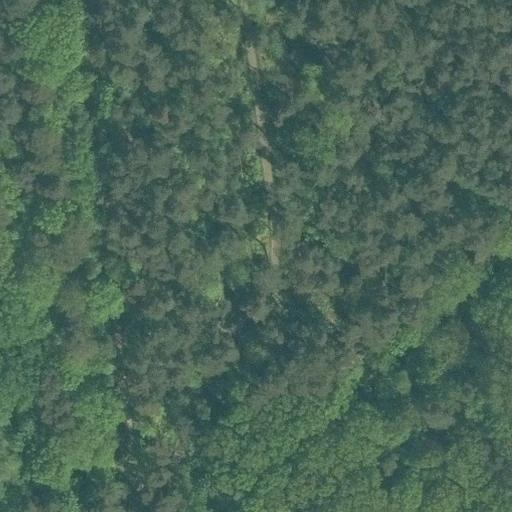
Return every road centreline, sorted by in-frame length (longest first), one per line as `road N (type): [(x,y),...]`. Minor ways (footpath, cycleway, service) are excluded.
road 1 (track): [(133,511),(86,0)]
road 2 (track): [(209,511),(511,248)]
